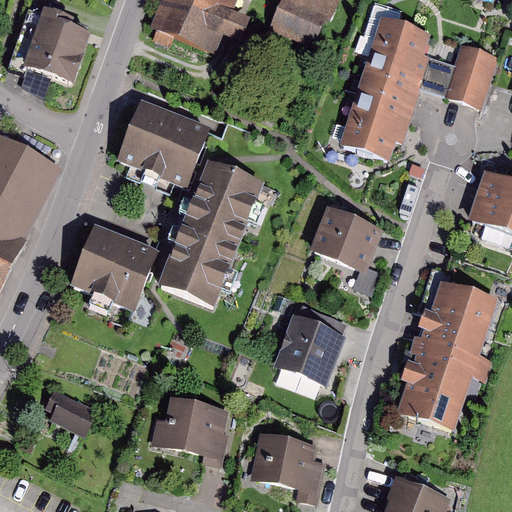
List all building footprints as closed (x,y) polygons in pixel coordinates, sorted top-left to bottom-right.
[(168,0),(155,35),(214,58),(221,41),(241,48),(249,27),(231,20),(239,0),(168,0)] [(344,2),(337,0),(285,0),(271,35),(316,53),(327,26),(333,28),(344,2)] [(77,29),(44,18),(43,21),(29,16),(8,78),(21,82),(22,79),(74,96),(91,47),(73,41),(77,29)] [(432,42),(382,27),(342,154),(390,169),(396,148),(404,150),(421,97),(431,63),(426,62),(432,42)] [(456,71),(431,63),(421,97),(482,115),(498,63),(462,51),(456,71)] [(213,139),(142,112),(119,173),(189,200),(213,139)] [(63,178),(0,144),(0,237),(26,250),(63,178)] [(264,195),(209,173),(159,297),(215,319),(264,195)] [(511,187),(486,179),(470,229),(511,242),(511,187)] [(384,240),(328,218),(311,262),(366,284),(384,240)] [(160,262),(96,236),(71,297),(136,322),(160,262)] [(26,250),(0,237),(0,278),(11,285),(26,250)] [(0,304),(11,285),(0,278),(0,304)] [(500,309),(442,289),(431,321),(427,320),(420,341),(424,342),(422,348),(416,346),(412,359),(418,361),(415,371),(409,369),(402,389),(408,391),(398,421),(454,440),(473,384),(485,388),(493,367),(482,363),(500,309)] [(298,329),(293,327),(274,376),(328,397),(347,348),(341,346),(348,330),(304,313),(298,329)] [(99,417),(55,397),(46,417),(53,420),(50,427),(86,444),(99,417)] [(229,418),(170,405),(166,426),(157,425),(151,453),(205,465),(204,470),(222,474),(229,441),(225,440),(229,418)] [(319,453),(259,441),(249,488),(299,499),(297,507),(318,511),(327,470),(316,468),(319,453)] [(447,511),(449,507),(396,488),(389,508),(392,509),(390,511),(447,511)]
